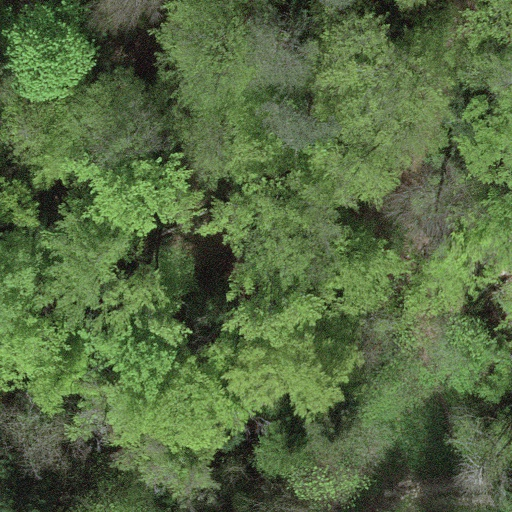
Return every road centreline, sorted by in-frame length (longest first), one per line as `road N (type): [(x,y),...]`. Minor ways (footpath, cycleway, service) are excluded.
road 1 (track): [(372,511),(374,488),(359,441),(337,405),(281,355),(222,247),(197,164),(166,0)]
road 2 (track): [(468,508),(460,411),(376,267),(369,238),(434,103),(466,0)]
